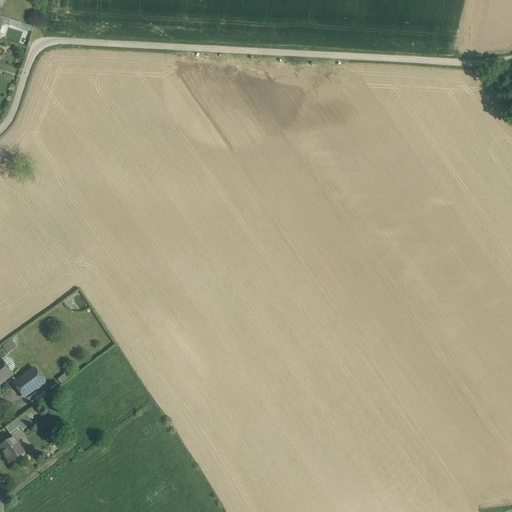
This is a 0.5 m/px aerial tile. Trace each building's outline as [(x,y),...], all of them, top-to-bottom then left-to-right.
[(10,20),(0,16),(0,22),(1,23),(1,24),(9,26),(10,20)] [(0,383),(11,375),(0,360),(0,383)] [(32,372),(14,385),(23,397),(41,384),(32,372)] [(29,411),(15,421),(20,427),(19,427),(22,431),(32,423),(29,420),(33,416),(29,411)] [(15,421),(6,428),(10,434),(19,427),(20,427),(15,421)] [(13,437),(0,446),(0,448),(10,463),(24,453),(13,437)]
